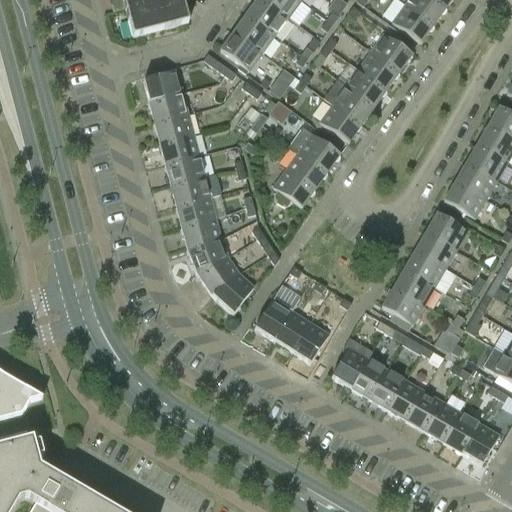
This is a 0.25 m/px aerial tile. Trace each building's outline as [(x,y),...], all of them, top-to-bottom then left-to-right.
[(108,0),(113,15),(124,12),(132,40),(188,26),(180,0),(108,0)] [(274,39),(287,21),(258,0),(245,18),(274,39)] [(287,21),(299,4),(294,0),(258,0),(287,21)] [(336,0),(328,12),(338,19),(346,7),(336,0)] [(359,0),(356,5),(363,9),(368,2),(365,0),(359,0)] [(433,28),(446,11),(430,0),(409,0),(404,7),(433,28)] [(430,0),(446,11),(453,0),(430,0)] [(420,46),(433,28),(404,7),(391,26),(420,46)] [(352,10),(347,18),(353,22),(359,15),(352,10)] [(326,23),(332,27),(338,20),(331,15),(326,23)] [(261,56),(274,39),(245,18),(233,35),(261,56)] [(332,27),(326,23),(320,31),(327,35),(332,27)] [(248,74),(261,56),(233,35),(220,54),(248,74)] [(383,37),(370,55),(399,76),(412,57),(383,37)] [(324,49),(331,53),(336,46),(330,41),(324,49)] [(325,61),(331,53),(324,49),(319,56),(325,61)] [(306,50),(300,58),(307,63),(312,55),(306,50)] [(386,93),(399,76),(370,55),(357,72),(386,93)] [(223,79),(228,72),(207,57),(203,64),(223,79)] [(301,70),(307,63),(300,58),(295,65),(301,70)] [(236,78),(228,72),(223,79),(231,84),(236,78)] [(373,111),(386,93),(357,72),(345,90),(373,111)] [(143,83),(148,105),(182,96),(177,75),(143,83)] [(299,84),(306,88),(311,81),(305,76),(299,84)] [(373,111),(345,90),(336,83),(323,101),(332,107),(361,128),(373,111)] [(300,96),(306,88),(299,84),(294,91),(300,96)] [(253,90),(246,85),(241,91),(249,97),(253,90)] [(278,89),(272,97),(279,101),(285,93),(278,89)] [(261,96),(253,90),(249,97),(256,103),(261,96)] [(188,117),(182,96),(148,105),(154,126),(188,117)] [(276,105),(271,118),(283,123),(289,110),(276,105)] [(348,146),(361,128),(332,107),(319,125),(348,146)] [(253,125),(260,117),(250,110),(244,118),(253,125)] [(511,117),(499,110),(487,129),(511,143),(511,117)] [(159,147),(193,138),(188,117),(154,126),(159,147)] [(255,124),(262,129),(267,121),(261,117),(255,124)] [(256,137),(262,129),(255,124),(250,132),(256,137)] [(507,165),(511,156),(511,143),(487,129),(476,147),(507,165)] [(289,148),(298,155),(327,176),(340,157),(302,130),(289,148)] [(159,147),(165,168),(199,159),(193,138),(159,147)] [(256,152),(247,145),(245,149),(244,152),(252,158),(256,152)] [(496,184),(507,165),(476,147),(466,166),(496,184)] [(314,193),(327,176),(298,155),(285,172),(314,193)] [(204,180),(199,159),(165,168),(170,189),(204,180)] [(243,172),(241,163),(233,165),(236,174),(243,172)] [(485,203),(496,184),(466,166),(455,185),(485,203)] [(246,181),(243,172),(236,174),(238,183),(246,181)] [(301,211),(314,193),(285,172),(272,191),(278,194),(273,200),(274,201),(274,202),(275,204),(276,205),(278,207),(280,209),(283,210),(285,210),(286,210),(288,210),(292,205),(301,211)] [(170,189),(176,209),(210,201),(221,198),(215,177),(204,180),(170,189)] [(474,222),(485,203),(455,185),(443,204),(474,222)] [(253,208),(250,199),(243,201),(245,210),(253,208)] [(215,221),(210,201),(176,209),(181,230),(215,221)] [(255,217),(253,208),(245,210),(247,219),(255,217)] [(425,235),(456,253),(467,234),(436,216),(425,235)] [(181,230),(186,251),(221,242),(215,221),(181,230)] [(263,238),(258,230),(251,235),(256,242),(263,238)] [(511,237),(506,234),(501,242),(508,246),(511,238),(511,237)] [(445,272),(456,253),(425,235),(414,254),(445,272)] [(268,246),(263,238),(256,242),(262,250),(268,246)] [(228,260),(221,242),(186,251),(196,277),(228,260)] [(493,256),(500,260),(505,251),(498,247),(493,256)] [(267,258),(274,269),(279,262),(274,254),(267,258)] [(434,290),(445,272),(414,254),(403,273),(434,290)] [(511,255),(510,254),(501,269),(496,277),(503,281),(508,273),(508,272),(511,264),(511,255)] [(196,277),(212,300),(238,276),(228,260),(196,277)] [(293,270),(289,276),(297,281),(301,275),(293,270)] [(423,309),(434,290),(403,273),(392,291),(423,309)] [(253,290),(238,276),(212,300),(233,318),(253,290)] [(499,289),(503,281),(496,277),(492,285),(499,289)] [(478,280),(473,288),(480,293),(485,284),(478,280)] [(325,290),(317,285),(313,291),(321,297),(325,290)] [(476,301),(480,293),(473,288),(469,297),(476,301)] [(412,328),(423,309),(392,291),(381,310),(412,328)] [(339,308),(347,313),(351,306),(343,301),(339,308)] [(254,332),(273,344),(291,314),(272,302),(254,332)] [(475,314),(482,318),(486,310),(479,306),(475,314)] [(310,326),(291,314),(273,344),(291,355),(310,326)] [(477,326),(482,318),(475,314),(464,333),(474,339),(481,328),(477,326)] [(456,317),(452,326),(459,330),(463,321),(456,317)] [(387,328),(379,324),(375,330),(383,335),(387,328)] [(310,326),(291,355),(310,367),(328,337),(310,326)] [(454,338),(459,330),(452,326),(447,334),(454,338)] [(395,333),(387,328),(383,335),(391,340),(395,333)] [(420,357),(424,350),(416,345),(406,339),(402,346),(412,352),(420,357)] [(331,381),(350,392),(368,361),(367,361),(372,354),(349,341),(342,353),(346,355),(331,381)] [(511,361),(511,341),(503,356),(511,361)] [(462,351),(455,347),(450,356),(457,360),(462,351)] [(433,355),(424,350),(420,357),(428,362),(433,355)] [(511,361),(503,356),(493,350),(482,369),(498,379),(511,387),(511,361)] [(386,372),(368,361),(350,392),(368,403),(386,372)] [(462,372),(453,367),(449,374),(458,379),(462,372)] [(368,403),(387,414),(405,383),(386,372),(368,403)] [(470,377),(462,372),(458,379),(466,384),(470,377)] [(0,423),(21,418),(29,404),(41,401),(41,400),(30,394),(5,380),(0,376),(0,423)] [(511,387),(498,379),(495,384),(511,394),(511,387)] [(423,394),(405,383),(387,414),(406,425),(423,394)] [(499,394),(491,389),(487,396),(495,401),(499,394)] [(406,425),(424,435),(442,405),(423,394),(406,425)] [(507,399),(499,394),(495,401),(503,405),(507,399)] [(461,416),(442,405),(424,435),(443,446),(461,416)] [(443,446),(462,457),(479,427),(461,416),(443,446)] [(499,438),(479,427),(462,457),(481,468),(499,438)] [(0,511),(4,511),(19,488),(15,485),(17,481),(28,487),(25,493),(48,507),(46,511),(35,505),(30,511),(111,511),(86,497),(87,494),(86,493),(85,495),(64,483),(65,481),(64,480),(62,483),(39,470),(32,441),(28,442),(25,433),(0,439),(0,511)]
